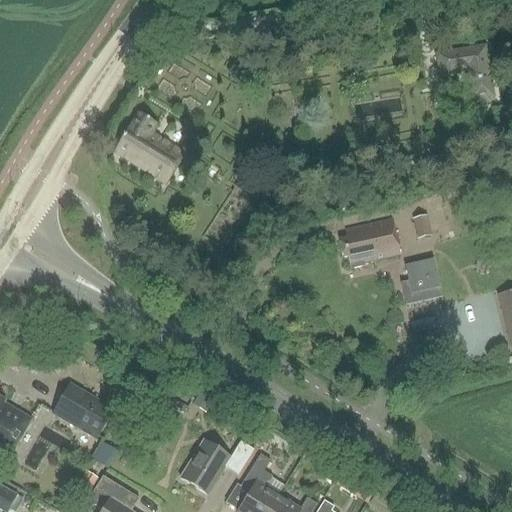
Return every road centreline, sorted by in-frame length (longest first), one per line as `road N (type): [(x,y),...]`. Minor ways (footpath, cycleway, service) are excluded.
road 1 (secondary): [(457,511),(114,299)]
road 2 (primary): [(16,221),(155,0)]
road 3 (secondary): [(114,299),(16,221)]
road 4 (secondary): [(0,253),(114,299)]
